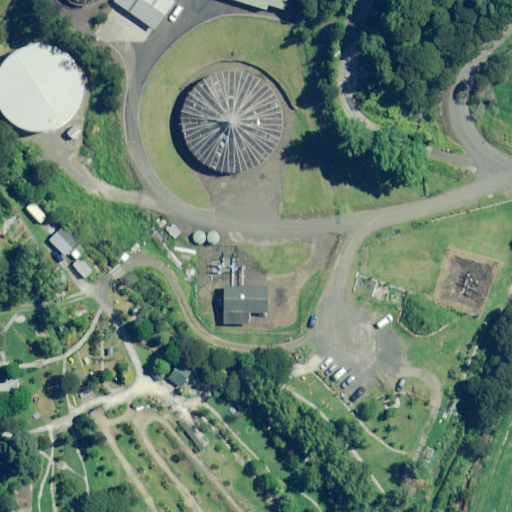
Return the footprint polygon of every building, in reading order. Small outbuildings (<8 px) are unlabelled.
[(173,2),(169,0),(113,0),(112,2),(153,30),(173,2)] [(232,0),(265,10),(267,10),(268,6),(282,10),(285,0),(232,0)] [(181,23),(187,33),(210,21),(204,11),(181,23)] [(243,173),(251,170),(256,168),(259,166),(266,160),(272,154),(277,146),(281,137),(282,128),(283,119),(281,110),(278,102),(274,93),(268,86),(261,80),(253,76),(245,72),(236,71),(227,70),(218,72),(209,75),(201,79),(194,85),(188,92),(183,99),(180,108),(178,117),(178,126),(179,135),(182,144),(187,152),(192,159),(199,165),(207,169),(216,173),(225,175),(234,175),(243,173)] [(289,182),(280,182),(279,202),(288,202),(289,182)] [(17,223),(11,212),(2,217),(8,228),(17,223)] [(72,246),(57,230),(49,239),(63,254),(72,246)] [(91,272),(79,258),(71,264),(83,278),(91,272)] [(242,287),(242,268),(232,268),(231,286),(215,286),(215,305),(221,305),(221,324),(248,324),(249,313),(265,313),(266,288),(242,287)] [(191,371),(179,362),(167,378),(179,387),(191,371)] [(0,409),(19,400),(9,378),(0,382),(0,409)]
